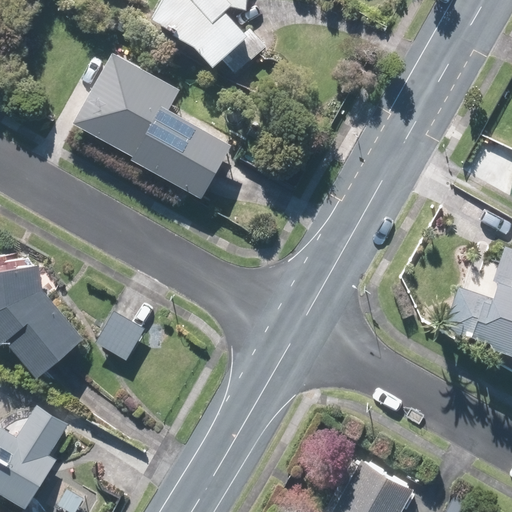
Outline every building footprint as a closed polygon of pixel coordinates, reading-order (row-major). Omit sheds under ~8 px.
[(159,0),(149,18),(170,31),(169,34),(192,47),(210,67),(219,58),(234,73),(265,45),(248,27),(243,32),(223,10),(228,5),(245,8),(245,0),(159,0)] [(178,88),(111,50),(71,121),(128,153),(126,157),(199,198),(229,144),(166,109),(178,88)] [(511,247),(502,244),(490,280),(494,281),(489,297),(455,286),(443,322),(468,331),(466,335),(485,341),(488,347),(509,354),(511,354),(511,247)] [(17,252),(0,254),(0,342),(4,340),(35,377),(83,337),(41,289),(38,264),(33,264),(28,258),(17,259),(17,252)] [(113,310),(94,341),(125,360),(144,328),(113,310)] [(0,490),(26,506),(55,458),(49,454),(68,423),(34,403),(16,434),(0,424),(0,490)] [(397,511),(411,488),(360,460),(330,511),(397,511)]
